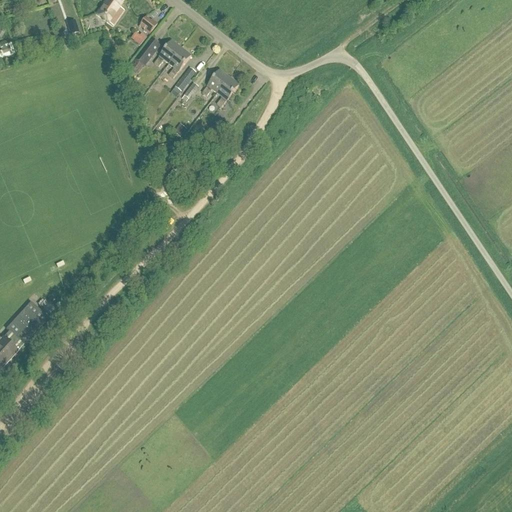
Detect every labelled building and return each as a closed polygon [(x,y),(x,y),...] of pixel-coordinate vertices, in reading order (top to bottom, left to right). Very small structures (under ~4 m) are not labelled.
[(112,27),(123,11),(119,8),(124,0),(110,0),(105,7),(104,8),(97,17),(112,27)] [(74,23),(67,26),(70,37),(78,35),(74,23)] [(158,26),(153,23),(145,33),(150,36),(158,26)] [(137,31),(134,40),(145,43),(148,35),(137,31)] [(169,67),(181,51),(172,43),(159,59),(154,66),(159,70),(164,63),(169,67)] [(154,55),(146,49),(136,62),(144,68),(154,55)] [(181,51),(169,67),(174,71),(169,77),(173,81),(179,74),(191,58),(181,51)] [(217,96),(230,80),(220,72),(207,88),(208,89),(202,95),(207,99),(212,92),(217,96)] [(175,90),(181,94),(190,83),(184,78),(175,90)] [(230,80),(217,96),(222,100),(217,107),(221,110),(227,103),(227,104),(239,87),(230,80)] [(189,101),(193,97),(188,93),(185,97),(185,98),(182,101),(187,104),(189,101)] [(216,124),(210,131),(216,136),(222,129),(216,124)] [(47,311),(50,306),(39,300),(36,305),(47,311)] [(3,340),(18,353),(48,320),(31,304),(6,331),(9,334),(3,340)] [(0,372),(18,353),(3,340),(0,343),(0,372)]
